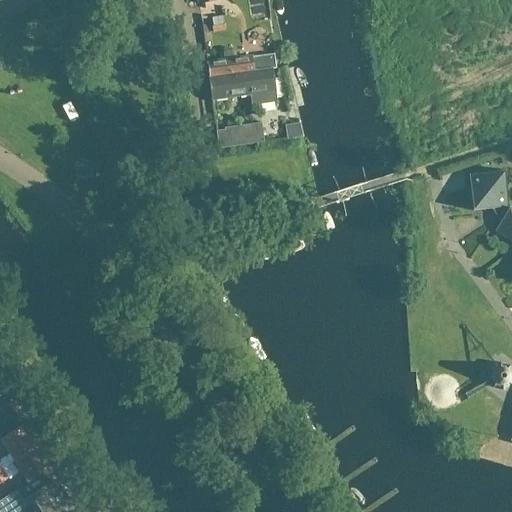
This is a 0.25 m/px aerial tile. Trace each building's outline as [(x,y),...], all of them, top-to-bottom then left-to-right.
[(211,20),(212,28),(223,26),(222,18),(211,20)] [(73,68),(85,65),(80,49),(69,52),(73,68)] [(273,55),(252,58),(236,60),(235,53),(231,50),(223,51),(220,55),(221,62),(206,65),(208,80),(267,71),(268,72),(270,71),(275,70),(273,55)] [(267,71),(208,80),(211,101),(249,95),(251,107),(276,103),(270,71),(268,72),(267,71)] [(224,132),(226,145),(226,149),(263,144),(260,125),(224,130),(224,132)] [(503,173),(467,177),(471,213),(490,211),(499,224),(493,234),(511,244),(511,212),(508,210),(507,209),(503,173)] [(499,365),(489,370),(487,381),(492,390),(503,393),(511,387),(511,371),(509,367),(499,365)] [(0,412),(10,406),(1,392),(0,392),(0,412)] [(10,406),(0,412),(0,437),(21,423),(10,406)] [(0,443),(13,463),(37,447),(23,426),(0,442),(0,443)] [(37,447),(13,463),(27,484),(51,468),(37,447)] [(511,471),(476,461),(470,480),(511,492),(511,471)] [(57,511),(70,504),(56,482),(26,502),(18,490),(0,502),(0,511),(57,511)]
